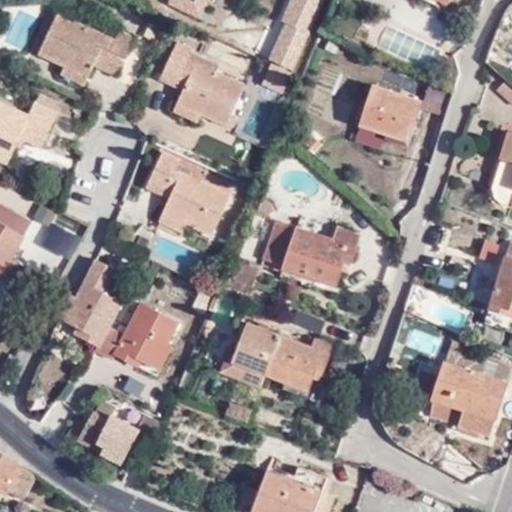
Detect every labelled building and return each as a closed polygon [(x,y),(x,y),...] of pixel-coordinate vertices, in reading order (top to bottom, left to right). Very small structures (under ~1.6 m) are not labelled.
[(191,23),(209,5),(203,0),(172,0),(170,2),(191,23)] [(289,26),(300,0),(286,0),(277,20),(283,23),(289,26)] [(320,0),(300,0),(289,26),(305,34),(320,0)] [(38,55),(63,66),(87,78),(93,67),(117,78),(134,40),(118,32),(114,39),(55,13),(38,55)] [(287,70),(305,34),(289,26),(283,23),(265,60),(287,70)] [(182,93),(176,105),(201,117),(227,128),(246,87),(190,60),(193,52),(177,43),(159,82),(182,93)] [(87,78),(63,66),(59,75),(83,87),(87,78)] [(418,109),(444,118),(452,93),(427,80),(419,105),(418,109)] [(511,92),(504,85),(496,93),(511,106),(511,92)] [(412,127),(418,109),(419,105),(371,89),(364,109),(405,125),(412,127)] [(0,125),(14,133),(45,148),(60,114),(36,102),(30,114),(0,100),(0,125)] [(201,117),(176,105),(172,114),(197,125),(201,117)] [(400,139),(405,125),(364,109),(359,125),(400,139)] [(0,125),(0,160),(7,164),(19,140),(43,152),(45,148),(14,133),(0,125)] [(511,190),(511,133),(505,131),(486,188),(492,201),(498,205),(504,207),(511,190)] [(166,208),(214,233),(232,195),(176,169),(180,160),(163,152),(149,182),(173,192),(169,201),(166,208)] [(173,192),(149,182),(146,190),(169,201),(173,192)] [(262,200),(257,215),(266,216),(275,211),(270,203),(262,200)] [(23,236),(30,223),(0,206),(0,281),(11,289),(23,268),(12,261),(25,237),(23,236)] [(212,238),(214,233),(166,208),(162,215),(187,227),(212,238)] [(183,235),(187,227),(162,215),(158,224),(183,235)] [(333,288),(338,271),(340,264),(347,266),(356,239),(335,231),(330,243),(272,222),(258,261),(333,288)] [(511,242),(508,242),(486,310),(489,311),(511,318),(511,242)] [(105,295),(119,272),(98,261),(74,306),(69,303),(59,321),(76,331),(75,336),(96,349),(94,354),(110,362),(114,358),(138,372),(141,367),(157,376),(169,353),(166,350),(179,327),(142,306),(125,335),(109,326),(121,305),(105,295)] [(254,284),(255,280),(259,268),(237,261),(232,276),(254,284)] [(340,264),(338,271),(345,273),(347,266),(340,264)] [(192,308),(204,314),(212,294),(202,288),(192,308)] [(511,318),(489,311),(485,323),(511,332),(511,318)] [(264,375),(272,379),(288,340),(246,323),(234,354),(231,362),(264,375)] [(429,357),(435,341),(421,335),(415,352),(429,357)] [(288,340),(272,379),(306,392),(313,378),(316,368),(322,371),(332,346),(314,338),(310,349),(288,340)] [(449,342),(442,364),(505,384),(510,367),(449,342)] [(258,387),(264,375),(231,362),(234,354),(228,351),(220,372),(258,387)] [(442,364),(430,400),(462,410),(457,427),(476,433),(475,439),(487,442),(505,384),(442,364)] [(316,368),(313,378),(319,380),(322,371),(316,368)] [(462,410),(430,400),(425,416),(457,427),(462,410)] [(220,415),(241,423),(246,409),(225,402),(220,415)] [(88,409),(74,434),(99,447),(95,452),(116,464),(134,432),(148,437),(156,422),(139,414),(133,426),(107,412),(104,417),(88,409)] [(99,447),(74,434),(71,439),(95,452),(99,447)] [(0,491),(21,503),(36,476),(28,469),(0,452),(0,491)] [(258,492),(250,510),(250,511),(251,511),(312,511),(320,493),(325,480),(295,469),(290,481),(266,472),(258,492)] [(236,505),(250,510),(258,492),(243,487),(236,505)] [(320,493),(312,511),(324,511),(330,497),(320,493)]
